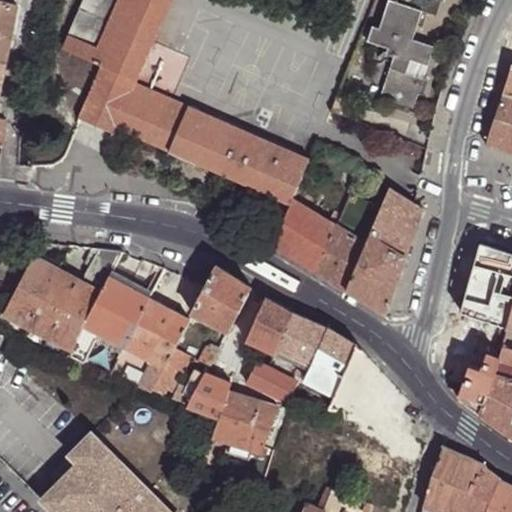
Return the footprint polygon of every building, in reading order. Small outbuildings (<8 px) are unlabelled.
[(84,0),(63,51),(101,69),(137,84),(173,0),(84,0)] [(391,71),(381,100),(415,111),(429,68),(436,49),(415,42),(424,15),(437,19),(443,4),(430,0),(391,0),(381,31),(375,29),(369,44),(390,51),(388,57),(394,59),(391,71)] [(0,37),(9,39),(16,7),(0,2),(0,37)] [(0,62),(5,64),(9,39),(0,37),(0,62)] [(137,84),(101,69),(89,99),(124,114),(136,85),(137,84)] [(204,115),(136,85),(124,114),(117,130),(238,183),(252,148),(200,124),(204,115)] [(511,153),(511,96),(504,94),(487,145),(511,153)] [(124,114),(89,99),(79,121),(114,136),(117,130),(124,114)] [(264,153),(307,172),(311,161),(204,115),(200,124),(252,148),(264,153)] [(264,153),(252,148),(238,183),(248,188),(264,153)] [(248,188),(292,206),(295,201),(307,172),(264,153),(248,188)] [(335,214),(342,217),(352,196),(362,172),(350,165),(331,211),(335,214)] [(362,172),(352,196),(366,202),(375,181),(362,172)] [(407,259),(423,210),(412,203),(392,191),(389,196),(383,210),(371,238),(407,259)] [(337,228),(367,246),(371,238),(383,210),(366,202),(352,196),(342,217),(337,228)] [(275,247),(317,274),(337,228),(331,224),(295,201),(292,206),(275,247)] [(331,224),(337,228),(342,217),(335,214),(331,224)] [(317,274),(347,292),(367,246),(337,228),(317,274)] [(17,240),(11,238),(7,249),(16,250),(16,247),(17,240)] [(387,317),(407,259),(371,238),(367,246),(347,292),(387,317)] [(481,247),(463,314),(481,320),(502,251),(487,246),(481,247)] [(7,249),(0,268),(0,270),(18,277),(29,255),(16,247),(16,250),(7,249)] [(120,252),(98,250),(85,273),(84,282),(103,291),(111,279),(123,254),(120,252)] [(481,320),(508,329),(511,313),(511,254),(502,251),(481,320)] [(30,327),(59,269),(34,257),(4,314),(30,327)] [(217,266),(206,286),(208,287),(194,314),(229,333),(252,289),(217,266)] [(165,271),(160,268),(145,296),(151,299),(165,271)] [(84,282),(59,269),(30,327),(74,350),(85,327),(103,291),(84,282)] [(145,296),(111,279),(103,291),(85,327),(99,335),(120,346),(125,348),(151,299),(145,296)] [(190,320),(151,299),(125,348),(131,351),(157,365),(165,369),(175,349),(190,320)] [(294,313),(266,299),(247,343),(275,356),(277,351),(294,313)] [(329,330),(294,313),(277,351),(301,362),(313,367),(329,330)] [(99,335),(85,327),(74,350),(71,355),(84,362),(99,335)] [(337,398),(358,347),(329,330),(313,367),(306,382),(337,398)] [(446,383),(460,400),(471,368),(483,372),(488,355),(490,356),(492,349),(493,346),(461,336),(446,383)] [(119,359),(125,348),(120,346),(118,348),(116,347),(112,356),(119,359)] [(212,365),(218,353),(207,347),(197,363),(208,369),(210,369),(212,365)] [(386,377),(358,347),(337,398),(334,404),(333,403),(330,411),(351,421),(354,417),(365,422),(368,413),(398,421),(406,398),(386,377)] [(131,351),(125,348),(119,359),(116,365),(114,370),(119,373),(131,351)] [(192,357),(175,349),(165,369),(159,380),(157,385),(168,391),(172,393),(192,357)] [(511,438),(511,351),(503,349),(500,359),(482,415),(511,438)] [(301,362),(277,351),(275,356),(271,365),(295,377),(297,372),(301,362)] [(460,400),(482,415),(500,359),(490,356),(488,355),(483,372),(471,368),(460,400)] [(104,360),(98,370),(111,375),(114,370),(116,365),(107,360),(104,360)] [(292,383),(269,370),(257,364),(247,383),(288,404),(297,385),(292,383)] [(159,380),(165,369),(157,365),(151,376),(159,380)] [(271,365),(269,370),(292,383),(295,377),(271,365)] [(186,398),(191,400),(205,375),(200,373),(186,398)] [(191,400),(188,406),(212,417),(217,419),(227,393),(230,384),(205,374),(205,375),(191,400)] [(157,385),(159,380),(151,376),(147,384),(154,388),(157,385)] [(301,386),(304,381),(295,377),(292,383),(297,385),(301,386)] [(147,384),(144,389),(152,393),(154,388),(147,384)] [(154,388),(152,393),(164,398),(168,391),(157,385),(154,388)] [(278,410),(227,393),(217,419),(219,420),(214,433),(212,440),(230,445),(251,451),(262,454),(278,410)] [(217,419),(212,417),(202,428),(214,433),(219,420),(217,419)] [(93,431),(49,473),(57,482),(101,439),(93,431)] [(206,438),(199,432),(191,441),(198,446),(206,438)] [(57,482),(50,489),(72,511),(172,511),(101,439),(57,482)] [(198,446),(191,441),(189,443),(182,451),(189,456),(198,446)] [(250,455),(251,451),(230,445),(228,453),(249,459),(250,455)] [(431,479),(422,506),(435,511),(486,511),(501,482),(503,483),(503,481),(488,471),(485,466),(443,448),(436,468),(431,479)] [(237,460),(236,465),(247,469),(249,464),(237,460)] [(511,511),(511,487),(503,483),(501,482),(486,511),(511,511)] [(72,511),(50,489),(41,498),(55,511),(72,511)]
